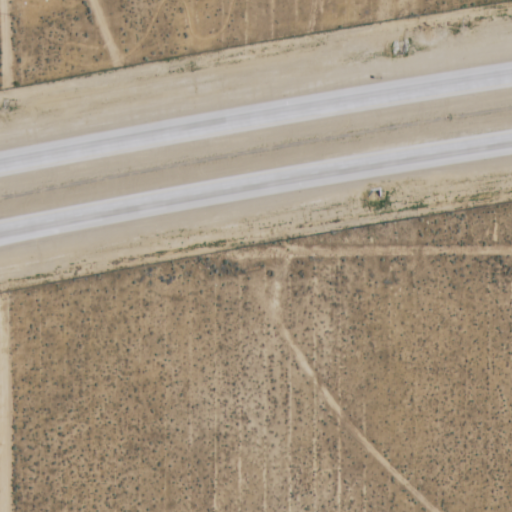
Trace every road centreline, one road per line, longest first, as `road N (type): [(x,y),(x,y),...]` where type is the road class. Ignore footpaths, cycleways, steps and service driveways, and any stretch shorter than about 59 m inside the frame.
road 1 (motorway): [(511,73),(1,166)]
road 2 (motorway): [(14,231),(511,141)]
road 3 (track): [(1,511),(0,378)]
